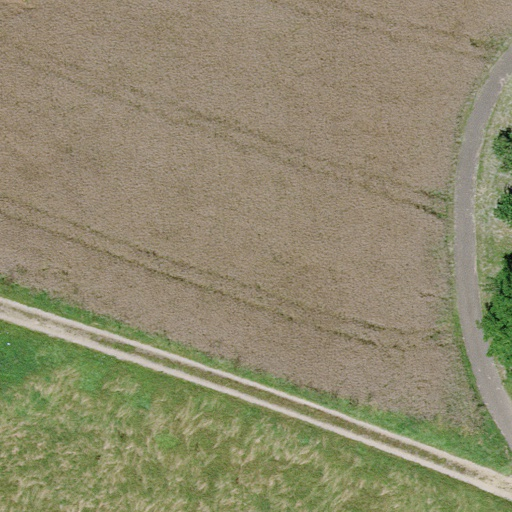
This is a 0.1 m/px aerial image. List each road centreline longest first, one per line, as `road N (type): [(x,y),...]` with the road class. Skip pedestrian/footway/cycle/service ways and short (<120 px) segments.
road 1 (track): [(0,313),(274,397),(511,483)]
road 2 (track): [(511,422),(481,369),(460,212),(478,104),(511,56)]
